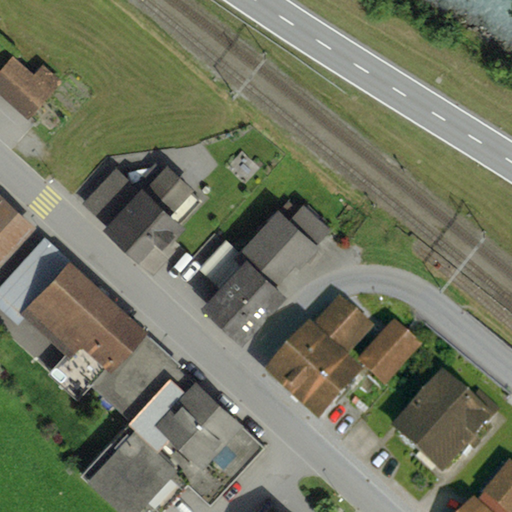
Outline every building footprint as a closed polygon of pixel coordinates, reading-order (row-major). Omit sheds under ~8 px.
[(31,78),(10,61),(0,72),(0,93),(32,119),(61,83),(40,66),(31,78)] [(148,175),(178,200),(197,177),(167,152),(148,175)] [(127,191),(94,233),(148,271),(178,225),(127,191)] [(0,256),(27,230),(0,202),(0,256)] [(271,211),(246,244),(287,275),(312,242),(271,211)] [(241,258),(199,307),(241,344),(284,295),(241,258)] [(137,330),(63,262),(26,302),(101,370),(137,330)] [(415,353),(388,328),(355,364),(382,388),(415,353)] [(353,378),(320,350),(279,397),(312,426),(353,378)] [(473,438),(447,414),(455,399),(435,377),(382,434),(430,484),(473,438)] [(230,425),(184,383),(147,423),(193,465),(230,425)] [(121,511),(167,464),(126,425),(79,475),(118,511),(121,511)] [(511,511),(511,473),(506,469),(478,501),(491,511),(511,511)] [(304,511),(294,502),(284,511),(304,511)]
